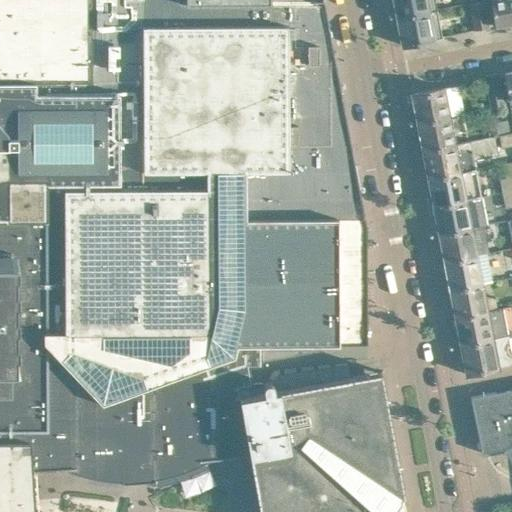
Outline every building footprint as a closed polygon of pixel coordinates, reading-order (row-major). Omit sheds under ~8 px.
[(0,0),(0,92),(3,95),(24,95),(36,95),(60,95),(93,95),(93,2),(94,0),(0,0)] [(126,8),(117,16),(117,86),(118,169),(218,169),(241,169),(242,219),(322,218),(339,218),(365,218),(360,194),(354,160),(340,88),(336,65),(331,37),(324,0),(277,0),(187,0),(210,23),(175,23),(167,15),(160,8),(144,8),(126,8)] [(393,0),(394,1),(393,1),(396,15),(397,16),(429,11),(437,9),(434,0),(393,0)] [(488,28),(483,0),(469,3),(474,31),(488,28)] [(511,24),(511,0),(490,0),(495,26),(511,24),(511,25),(511,24)] [(434,39),(429,11),(397,16),(399,29),(398,29),(401,43),(402,43),(402,45),(434,39)] [(511,70),(503,72),(511,114),(511,70)] [(484,75),(485,78),(490,107),(503,104),(497,72),(484,75)] [(448,115),(442,86),(412,92),(414,106),(413,106),(416,121),(448,115)] [(453,144),(448,115),(416,121),(419,138),(420,137),(423,150),(453,144)] [(506,119),(495,121),(497,135),(509,133),(506,119)] [(0,211),(46,211),(46,180),(38,173),(13,173),(13,144),(17,144),(17,136),(13,136),(13,128),(0,127),(0,211)] [(511,135),(496,138),(499,150),(511,147),(511,135)] [(494,136),(453,144),(423,150),(425,162),(424,162),(427,177),(474,168),(473,160),(498,155),(494,136)] [(50,169),(50,154),(59,154),(59,138),(31,138),(31,169),(50,169)] [(511,189),(511,160),(503,163),(505,175),(499,176),(502,192),(511,189)] [(480,196),(474,168),(427,177),(430,194),(431,193),(433,205),(480,196)] [(77,178),(65,187),(66,333),(210,332),(219,301),(218,186),(218,169),(118,169),(118,177),(87,178),(77,178)] [(511,203),(511,189),(502,192),(505,205),(511,203)] [(485,224),(480,196),(433,205),(436,217),(435,217),(438,233),(483,224),(485,224)] [(0,429),(47,429),(47,346),(47,338),(46,309),(46,273),(46,248),(46,211),(0,211),(0,429)] [(242,307),(232,345),(261,345),(367,344),(367,226),(365,218),(339,218),(322,218),(242,219),(242,239),(242,307)] [(489,252),(483,224),(438,233),(441,249),(442,248),(444,260),(485,252),(489,252)] [(490,281),(485,252),(444,260),(446,272),(445,272),(449,289),(481,283),(490,281)] [(486,311),(481,283),(449,289),(452,305),(453,305),(455,317),(486,311)] [(508,336),(502,308),(486,311),(455,317),(457,329),(456,329),(459,345),(508,336)] [(511,363),(511,357),(508,336),(459,345),(463,361),(464,361),(467,373),(511,363)] [(191,366),(152,380),(152,396),(152,431),(152,478),(152,480),(153,480),(162,479),(175,475),(188,471),(194,468),(201,465),(210,460),(210,459),(215,459),(250,456),(242,410),(238,387),(235,375),(250,372),(249,367),(261,365),(261,355),(261,345),(232,345),(231,352),(191,366)] [(0,511),(35,511),(33,474),(33,471),(58,469),(66,469),(66,470),(76,473),(89,477),(102,480),(116,481),(125,482),(126,482),(126,480),(126,478),(125,449),(125,401),(103,401),(85,383),(47,346),(47,429),(0,429),(0,511)] [(248,385),(238,387),(242,410),(250,456),(253,472),(260,511),(390,511),(400,500),(401,495),(403,497),(404,498),(405,497),(404,497),(381,371),(351,377),(348,363),(348,360),(279,367),(277,367),(274,368),(272,369),(270,371),(269,373),(268,375),(267,377),(266,379),(266,382),(265,383),(264,384),(264,385),(264,386),(264,387),(265,393),(250,396),(248,385)] [(250,372),(235,375),(238,387),(248,385),(253,384),(250,372)] [(511,388),(471,397),(482,452),(511,446),(511,388)]
